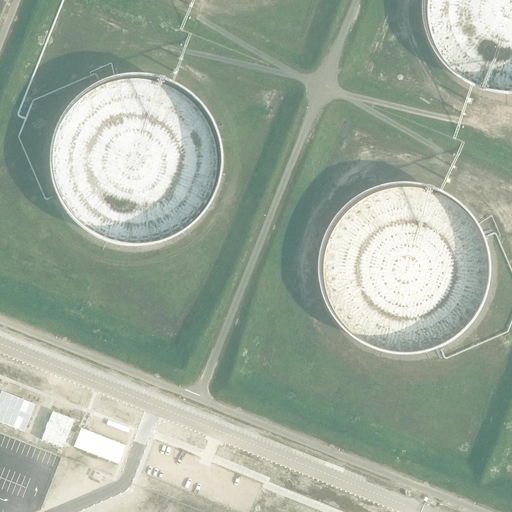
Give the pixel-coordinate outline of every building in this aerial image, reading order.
[(511,0),(424,0),(422,7),(426,35),(439,61),(459,81),(485,93),(511,95),(511,0)] [(156,75),(127,73),(100,80),(77,94),(60,115),(51,140),(49,166),(56,192),(72,216),(95,233),(122,242),(150,241),(177,231),(199,213),(214,189),(219,161),(216,132),(203,107),(182,87),(156,75)] [(418,183),(389,185),(362,196),(340,215),(326,241),(322,270),(327,298),(342,323),(365,342),(392,352),(422,352),(449,342),(469,327),(483,306),(491,282),(492,257),(485,233),(469,209),(446,192),(418,183)] [(51,412),(40,441),(62,450),(73,421),(51,412)] [(81,429),(74,448),(117,465),(125,446),(81,429)]
